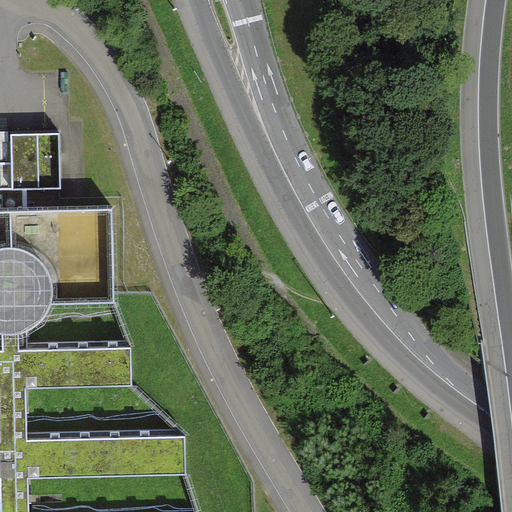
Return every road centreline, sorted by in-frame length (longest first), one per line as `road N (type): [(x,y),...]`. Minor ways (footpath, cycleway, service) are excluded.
road 1 (unclassified): [(27,0),(73,25),(124,101),(218,364),(305,511)]
road 2 (secondary): [(511,420),(441,377),(345,275),(287,176),(213,0)]
road 3 (motorway): [(497,0),(489,115),(511,343)]
